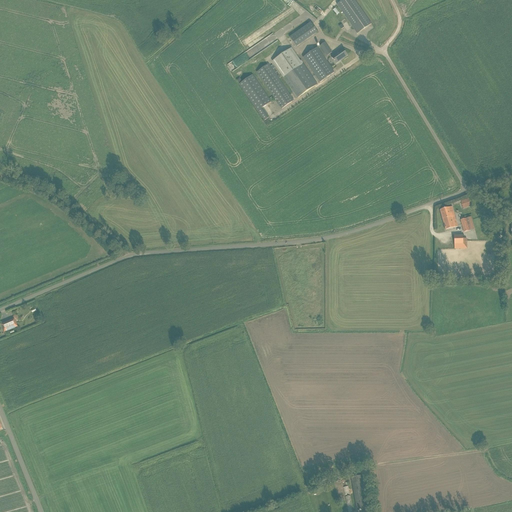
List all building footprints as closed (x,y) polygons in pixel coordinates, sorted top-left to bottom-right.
[(371,24),(354,0),(343,0),(337,4),(357,34),(371,24)] [(287,8),(274,18),(276,21),(289,11),(287,8)] [(317,33),(311,23),(289,37),(296,47),(317,33)] [(320,46),(324,52),(327,56),(332,53),(325,43),(320,46)] [(279,57),(272,62),(288,84),(291,88),(298,98),(305,93),(309,90),(317,84),(314,80),(292,48),(279,57)] [(303,57),(317,78),(320,82),(334,73),(317,48),(303,57)] [(347,55),(342,49),(331,57),(336,64),(340,61),(339,60),(347,55)] [(227,70),(245,63),(243,59),(237,62),(236,59),(225,63),(227,70)] [(256,72),(272,95),(282,109),(293,101),(278,78),(280,77),(278,75),(277,76),(268,64),(256,72)] [(239,84),(261,117),(264,121),(269,118),(263,108),(271,102),(252,75),(242,82),(240,84),(239,84)] [(461,201),(462,206),(463,209),(471,207),(468,199),(461,201)] [(440,210),(441,215),(445,230),(457,226),(452,207),(440,210)] [(464,232),(474,230),(471,217),(466,219),(460,220),(464,232)] [(455,249),(467,249),(467,239),(463,239),(463,235),(454,236),(455,249)] [(14,319),(1,325),(4,332),(17,326),(14,319)] [(351,477),(351,478),(356,511),(372,508),(367,475),(351,477)]
